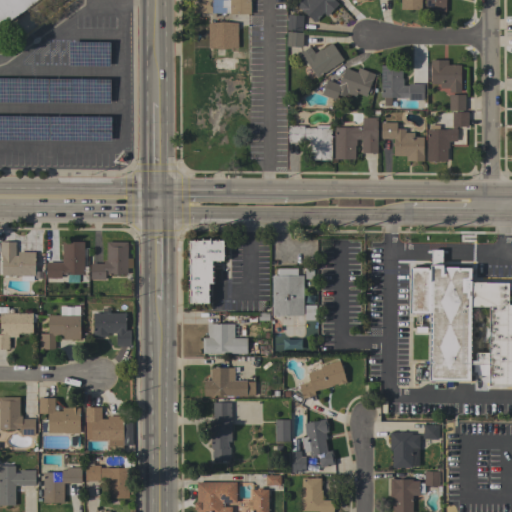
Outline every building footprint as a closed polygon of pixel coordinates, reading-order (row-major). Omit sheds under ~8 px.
[(37,0),(0,28),(0,0),(37,0)] [(249,0),(249,9),(245,9),(245,13),(193,14),(192,0),(249,0)] [(294,4),(297,0),(334,0),(338,3),(326,16),(322,13),(314,22),(294,4)] [(421,0),(421,9),(400,9),(400,0),(421,0)] [(445,0),(445,11),(424,11),(424,0),(445,0)] [(303,15),(302,31),(286,30),(287,14),(303,15)] [(237,48),(208,48),(207,23),(237,23),(237,48)] [(302,32),(301,47),(285,46),(286,31),(302,32)] [(309,46),(314,53),(320,49),(320,50),(331,43),(343,60),(316,78),(299,53),(309,46)] [(447,60),(447,65),(460,65),(459,81),(460,81),(460,92),(449,92),(449,88),(440,88),(440,84),(430,84),(430,66),(430,60),(447,60)] [(381,65),(401,66),(401,78),(402,78),(402,86),(408,86),(408,84),(423,84),(423,100),(408,100),(408,98),(396,98),(396,97),(380,97),(381,65)] [(338,84),(344,68),(356,72),(358,68),(374,74),(371,82),(370,82),(365,96),(356,93),(355,97),(346,93),(345,97),(337,94),(335,100),(321,95),(326,80),(338,84)] [(0,102),(108,103),(108,80),(0,77),(0,102)] [(464,110),(448,110),(448,94),(464,95),(464,110)] [(468,112),(468,127),(456,127),(456,129),(457,129),(456,142),(448,141),(448,148),(447,148),(447,162),(425,161),(426,129),(429,129),(429,125),(439,125),(439,129),(451,129),(452,127),(451,127),(451,112),(468,112)] [(110,116),(0,116),(0,128),(3,129),(3,139),(31,139),(31,132),(48,132),(48,140),(111,140),(110,116)] [(354,127),(361,127),(361,118),(377,118),(376,153),(361,153),(361,139),(356,139),(356,146),(354,146),(354,159),(333,159),(334,127),(354,127)] [(288,126),(294,126),(294,119),(300,119),(300,125),(303,125),(303,127),(312,127),(312,128),(331,128),(331,160),(309,160),(309,140),(303,140),(303,142),(288,142),(288,126)] [(396,122),(396,129),(405,129),(405,132),(413,133),(413,137),(422,137),(422,153),(423,153),(423,161),(405,161),(405,156),(393,156),(393,139),(380,138),(380,122),(396,122)] [(194,240),(194,241),(196,241),(196,240),(202,240),(202,239),(209,239),(209,240),(215,240),(215,241),(218,241),(218,240),(223,240),(223,245),(224,245),(224,256),(223,256),(223,261),(219,261),(219,262),(216,262),(216,261),(213,261),(213,283),(208,283),(208,290),(209,290),(209,296),(208,296),(208,303),(203,303),(203,304),(200,304),(200,303),(195,303),(195,304),(192,304),(192,303),(188,303),(188,240),(194,240)] [(15,255),(17,255),(17,252),(34,252),(34,276),(33,276),(33,281),(20,281),(20,276),(15,276),(15,277),(11,277),(11,276),(8,276),(8,277),(4,277),(4,276),(1,276),(1,255),(0,255),(0,242),(15,242),(15,255)] [(83,275),(46,275),(46,262),(62,263),(62,242),(83,242),(83,275)] [(127,275),(105,275),(105,280),(90,279),(90,264),(103,264),(103,260),(106,261),(106,242),(127,242),(127,275)] [(409,267),(428,268),(428,270),(429,270),(429,265),(431,265),(431,250),(441,250),(441,265),(443,265),(443,267),(458,267),(458,268),(470,268),(470,279),(469,279),(469,281),(471,281),(471,283),(508,283),(508,305),(511,305),(511,386),(488,386),(488,375),(476,375),(476,372),(472,372),(472,368),(470,368),(469,381),(429,381),(429,314),(409,314),(409,267)] [(271,276),(302,276),(303,315),(272,316),(271,276)] [(315,305),(315,320),(304,320),(304,305),(315,305)] [(59,314),(78,315),(78,307),(59,306),(59,314)] [(0,349),(0,307),(7,307),(7,313),(32,313),(32,334),(17,334),(17,337),(9,337),(9,350),(0,349)] [(99,313),(99,307),(109,307),(109,313),(125,313),(125,330),(130,330),(130,346),(116,346),(116,333),(107,333),(107,337),(92,337),(92,331),(93,331),(93,313),(99,313)] [(80,315),(80,340),(62,340),(62,336),(55,336),(54,349),(39,349),(39,334),(47,334),(47,315),(80,315)] [(202,353),(202,338),(206,338),(206,324),(233,324),(233,338),(246,338),(246,354),(202,353)] [(320,369),(319,367),(338,360),(346,383),(339,385),(338,383),(331,386),(319,390),(319,389),(313,391),(314,395),(302,399),(298,385),(309,382),(306,373),(320,369)] [(234,368),(234,380),(246,380),(246,382),(254,382),(254,395),(246,395),(246,396),(232,396),(232,398),(226,398),(226,396),(225,396),(225,395),(213,395),(213,397),(203,396),(203,381),(210,381),(210,370),(211,370),(211,368),(234,368)] [(0,397),(19,397),(19,416),(21,416),(21,419),(34,419),(34,435),(20,435),(20,431),(17,431),(17,430),(0,430),(0,397)] [(54,398),(54,411),(62,411),(62,408),(79,408),(79,433),(72,433),(67,433),(67,434),(64,434),(64,433),(47,433),(47,414),(38,414),(38,398),(54,398)] [(230,442),(227,442),(227,443),(228,443),(228,446),(228,448),(229,448),(230,453),(229,453),(229,460),(212,461),(212,458),(211,458),(211,450),(212,450),(212,448),(210,448),(210,438),(208,438),(208,435),(205,435),(205,426),(213,426),(212,403),(230,402),(230,442)] [(101,407),(101,419),(107,419),(107,416),(122,416),(123,448),(108,448),(108,440),(91,440),(90,422),(84,422),(84,407),(101,407)] [(300,438),(306,437),(303,424),(316,421),(325,419),(326,423),(327,423),(328,427),(327,427),(328,432),(325,433),(326,439),(324,439),(326,451),(331,451),(332,455),(333,455),(334,460),(333,460),(334,465),(319,467),(317,455),(316,456),(316,457),(312,458),(312,456),(309,456),(308,452),(304,453),(300,438)] [(289,442),(274,442),(274,420),(289,420),(289,442)] [(438,426),(437,440),(422,438),(423,425),(438,426)] [(400,432),(400,431),(402,431),(402,432),(411,432),(411,435),(419,435),(419,448),(411,448),(411,468),(391,468),(391,450),(389,450),(389,432),(400,432)] [(291,472),(291,451),(300,451),(300,457),(305,457),(305,472),(291,472)] [(84,466),(99,465),(99,468),(123,468),(123,458),(133,458),(133,470),(127,470),(128,498),(107,498),(107,478),(99,478),(99,481),(85,481),(84,466)] [(34,470),(34,485),(14,486),(14,505),(0,505),(0,466),(14,466),(14,473),(19,473),(19,470),(34,470)] [(81,468),(81,483),(63,483),(63,503),(42,503),(42,472),(61,472),(61,470),(66,470),(66,468),(81,468)] [(438,472),(438,486),(435,486),(435,489),(426,489),(426,485),(423,485),(424,471),(438,472)] [(280,475),(280,485),(265,485),(265,475),(280,475)] [(320,478),(320,490),(321,490),(321,496),(320,496),(320,500),(333,500),(332,511),(319,511),(300,511),(301,478),(320,478)] [(392,511),(392,498),(389,498),(389,479),(392,479),(412,479),(412,481),(418,481),(418,495),(412,495),(412,511),(392,511)] [(235,482),(235,503),(221,503),(221,507),(231,507),(231,511),(196,511),(196,510),(193,510),(193,503),(196,503),(196,482),(235,482)] [(256,490),(256,488),(262,488),(262,490),(267,490),(267,511),(251,511),(251,490),(256,490)]
